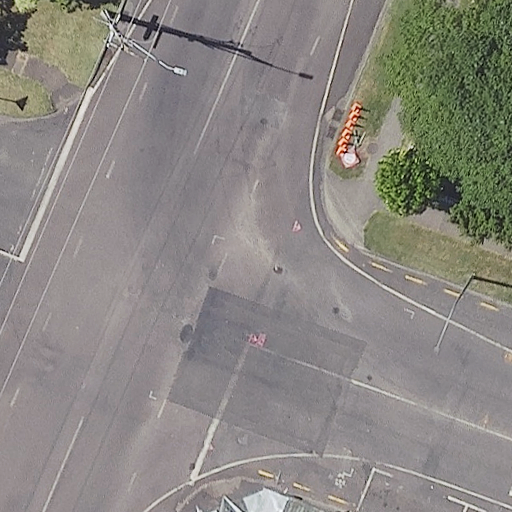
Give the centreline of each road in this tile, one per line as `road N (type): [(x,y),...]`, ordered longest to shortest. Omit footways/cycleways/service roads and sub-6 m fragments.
road 1 (tertiary): [(131,301),(511,442)]
road 2 (tertiary): [(131,301),(257,0)]
road 3 (tertiary): [(48,511),(131,301)]
road 4 (tertiary): [(0,250),(131,301)]
